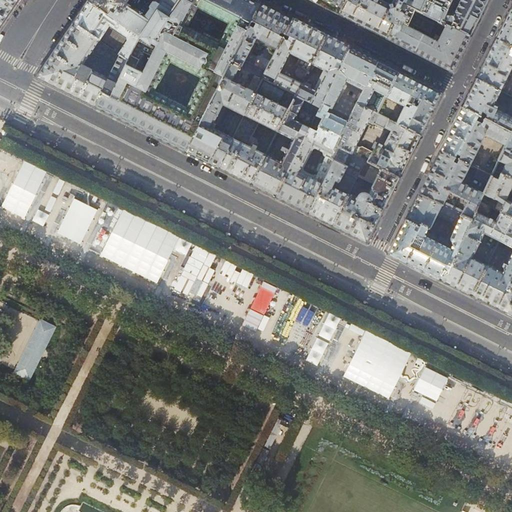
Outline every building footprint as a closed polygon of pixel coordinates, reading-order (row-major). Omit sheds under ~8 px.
[(0,0),(0,29),(17,4),(10,0),(0,0)] [(87,0),(86,3),(73,23),(128,60),(140,35),(87,0)] [(87,0),(140,35),(151,41),(172,10),(156,0),(87,0)] [(144,131),(185,152),(231,61),(261,2),(256,0),(178,0),(172,10),(151,41),(157,44),(143,72),(127,64),(110,97),(102,93),(95,107),(111,115),(144,131)] [(156,0),(172,10),(178,0),(156,0)] [(311,0),(317,3),(339,14),(345,0),(311,0)] [(374,32),(386,38),(404,0),(393,0),(392,3),(388,4),(381,1),(381,0),(345,0),(339,14),(362,26),(374,32)] [(399,44),(415,52),(430,20),(441,25),(442,22),(452,0),(404,0),(386,38),(399,44)] [(452,0),(442,22),(470,36),(480,16),(487,0),(452,0)] [(231,61),(263,78),(293,18),(279,11),(261,2),(231,61)] [(504,23),(496,39),(511,46),(511,10),(504,23)] [(308,26),(293,18),(263,78),(269,81),(271,76),(276,78),(275,80),(272,79),(271,82),(296,94),(301,83),(279,72),(290,52),(300,57),(298,60),(299,63),(309,68),(326,35),(308,26)] [(430,59),(452,71),(461,53),(470,36),(442,22),(441,25),(430,20),(415,52),(430,59)] [(67,93),(95,107),(102,93),(110,97),(127,64),(143,72),(157,44),(151,41),(140,35),(128,60),(73,23),(52,54),(36,77),(67,93)] [(337,40),(326,35),(309,68),(312,69),(315,64),(327,70),(324,76),(322,75),(317,85),(319,86),(317,91),(311,88),(312,85),(303,80),(301,83),(296,94),(320,107),(321,105),(350,47),(337,40)] [(487,58),(476,79),(500,90),(511,65),(511,46),(496,39),(487,58)] [(387,95),(398,72),(387,66),(363,54),(350,47),(321,105),(348,119),(356,105),(358,102),(378,113),(387,95)] [(263,78),(231,61),(185,152),(201,160),(218,169),(263,78)] [(420,82),(398,72),(387,95),(405,105),(397,123),(420,135),(430,116),(441,93),(420,82)] [(232,176),(250,185),(266,154),(257,150),(258,148),(257,146),(258,144),(257,139),(252,136),(259,122),(278,130),(296,94),(271,82),(269,81),(263,78),(218,169),(232,176)] [(470,92),(462,107),(481,117),(483,112),(488,115),(486,119),(511,132),(511,131),(511,107),(508,115),(497,109),(497,108),(497,107),(493,105),(500,91),(500,90),(476,79),(470,92)] [(511,103),(511,101),(511,96),(505,93),(502,98),(511,103)] [(263,191),(275,197),(320,107),(296,94),(278,130),(286,135),(284,139),(275,135),(266,154),(250,185),(263,191)] [(348,119),(337,146),(399,177),(408,160),(420,135),(397,123),(378,113),(358,102),(356,105),(348,119)] [(348,119),(321,105),(320,107),(275,197),(291,205),(308,214),(335,159),(331,157),(337,146),(348,119)] [(450,132),(440,150),(469,165),(485,134),(506,145),(511,132),(486,119),(481,117),(462,107),(450,132)] [(349,234),(366,243),(393,189),(399,177),(337,146),(331,157),(335,159),(360,172),(358,176),(374,184),(369,193),(367,192),(365,191),(362,192),(359,193),(356,199),(348,195),(332,226),(349,234)] [(429,172),(419,193),(441,205),(442,205),(449,192),(459,197),(459,198),(460,198),(461,197),(465,199),(464,203),(466,204),(463,211),(446,203),(444,206),(471,220),(480,202),(483,194),(460,183),(469,165),(440,150),(429,172)] [(511,153),(504,150),(494,171),(511,178),(511,153)] [(320,220),(332,226),(348,195),(358,176),(360,172),(335,159),(308,214),(320,220)] [(473,177),(488,185),(492,176),(477,169),(473,177)] [(511,202),(506,200),(511,185),(511,178),(494,171),(492,176),(488,185),(483,194),(480,202),(491,208),(493,204),(485,199),(487,196),(504,203),(501,209),(497,207),(496,210),(497,211),(511,218),(511,202)] [(410,211),(406,219),(429,230),(436,215),(441,205),(419,193),(410,211)] [(455,288),(472,296),(487,265),(488,264),(491,256),(487,254),(484,260),(485,261),(484,264),(471,257),(483,232),(500,240),(511,218),(497,211),(492,220),(486,217),(491,208),(480,202),(471,220),(451,263),(448,262),(444,270),(439,280),(446,283),(455,288)] [(414,267),(439,280),(444,270),(448,262),(451,263),(471,220),(444,206),(442,205),(441,205),(436,215),(443,217),(444,215),(458,222),(450,240),(448,239),(447,239),(440,236),(438,239),(439,240),(438,243),(426,237),(426,236),(428,235),(430,232),(428,231),(429,230),(406,219),(398,236),(389,254),(414,267)] [(487,265),(472,296),(493,306),(511,315),(511,218),(500,240),(511,246),(511,252),(506,262),(508,263),(503,273),(494,269),(495,267),(488,264),(487,265)] [(30,382),(31,380),(57,327),(41,319),(40,321),(14,372),(13,373),(30,382)]
